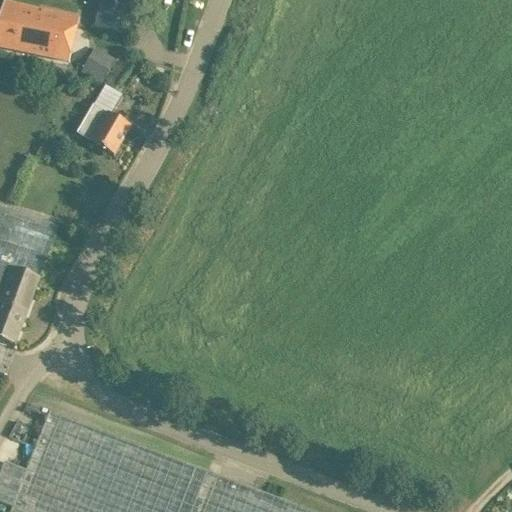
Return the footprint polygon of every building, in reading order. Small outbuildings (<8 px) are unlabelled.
[(100,0),(94,28),(107,31),(127,36),(135,0),(100,0)] [(4,2),(0,16),(0,47),(69,63),(79,20),(4,2)] [(102,85),(103,83),(114,62),(112,61),(93,52),(82,75),(102,85)] [(123,55),(103,84),(115,92),(136,65),(123,55)] [(131,128),(122,123),(111,117),(122,97),(106,87),(94,106),(93,106),(77,134),(92,143),(92,144),(114,157),(131,128)] [(36,158),(46,163),(52,150),(42,145),(36,158)] [(0,265),(40,280),(59,227),(0,209),(0,265)] [(0,341),(15,347),(40,280),(0,265),(0,341)] [(309,511),(50,412),(11,511),(309,511)]
